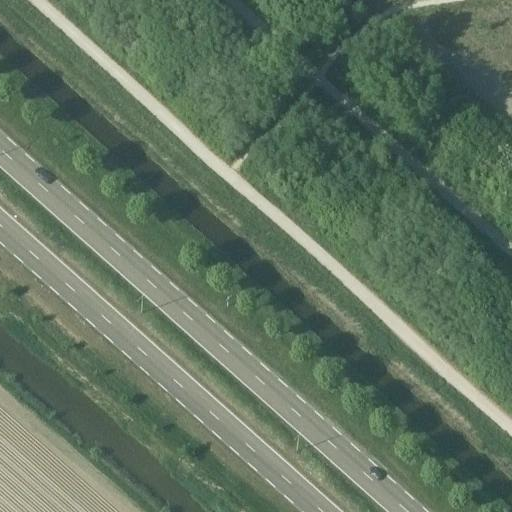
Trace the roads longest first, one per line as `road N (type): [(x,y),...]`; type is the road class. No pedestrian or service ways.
road 1 (primary): [(409,511),(0,147)]
road 2 (primary): [(0,227),(318,511)]
